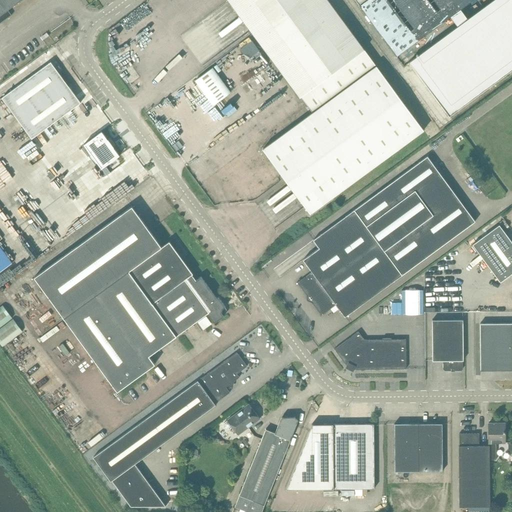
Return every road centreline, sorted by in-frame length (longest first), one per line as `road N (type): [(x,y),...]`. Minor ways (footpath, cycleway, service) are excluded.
road 1 (unclassified): [(511,396),(363,397),(330,389),(88,63),(85,36),(127,0)]
road 2 (track): [(86,511),(0,397)]
